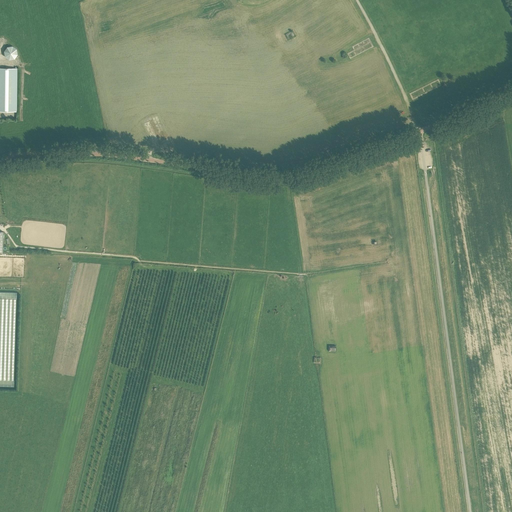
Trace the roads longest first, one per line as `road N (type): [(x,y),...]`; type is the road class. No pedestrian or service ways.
road 1 (unclassified): [(0,163),(32,152),(296,175),(511,94)]
road 2 (unknown): [(481,511),(431,144),(421,143)]
road 3 (track): [(140,261),(300,274)]
road 4 (track): [(2,228),(19,246),(140,261)]
